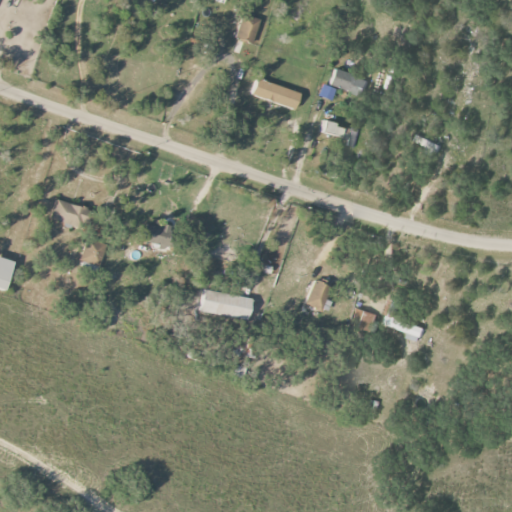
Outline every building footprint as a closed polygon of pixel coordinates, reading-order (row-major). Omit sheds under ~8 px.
[(252,44),(259,19),(242,14),(234,39),(252,44)] [(328,86),(366,98),(371,82),(333,70),(328,86)] [(300,95),(257,79),(251,95),(294,111),(300,95)] [(358,130),(321,122),(319,134),(346,139),(345,146),(354,148),(358,130)] [(87,209),(55,200),(50,220),(82,228),(87,209)] [(160,229),(140,224),(136,241),(166,249),(171,227),(161,224),(160,229)] [(79,258),(98,266),(107,247),(88,239),(79,258)] [(14,263),(0,258),(0,290),(6,292),(14,263)] [(304,305),(321,312),(330,287),(313,281),(304,305)] [(248,321),(252,299),(202,291),(199,314),(248,321)] [(426,326),(393,317),(397,302),(390,300),(383,326),(408,333),(407,339),(421,343),(426,326)] [(376,314),(356,308),(350,325),(370,332),(376,314)]
